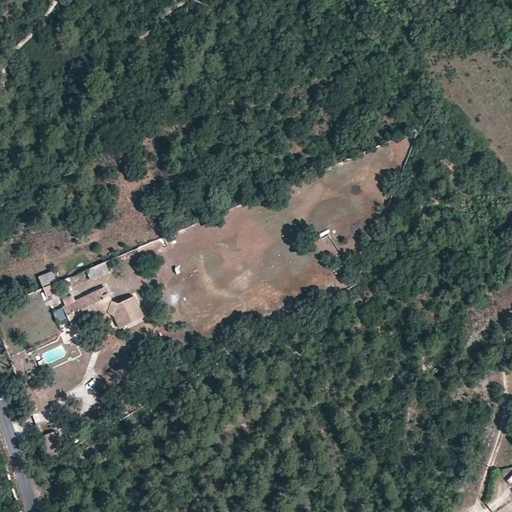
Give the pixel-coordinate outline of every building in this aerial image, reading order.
[(105,261),(86,269),(90,280),(109,272),(105,261)] [(43,288),(58,281),(53,271),(39,277),(43,288)] [(58,292),(55,284),(43,288),(47,297),(58,292)] [(109,292),(106,286),(100,289),(103,295),(107,293),(109,292)] [(143,314),(134,296),(118,304),(112,302),(107,293),(103,295),(100,289),(75,301),(72,295),(62,300),(65,306),(68,304),(72,313),(67,315),(72,326),(86,320),(111,309),(116,310),(114,316),(115,320),(120,318),(124,327),(136,321),(134,318),(143,314)] [(72,313),(68,304),(65,306),(63,307),(67,315),(72,313)] [(88,323),(108,314),(114,316),(116,310),(111,309),(86,320),(88,323)] [(124,327),(120,318),(115,320),(120,329),(124,327)] [(64,453),(56,431),(39,437),(48,462),(64,453)]
